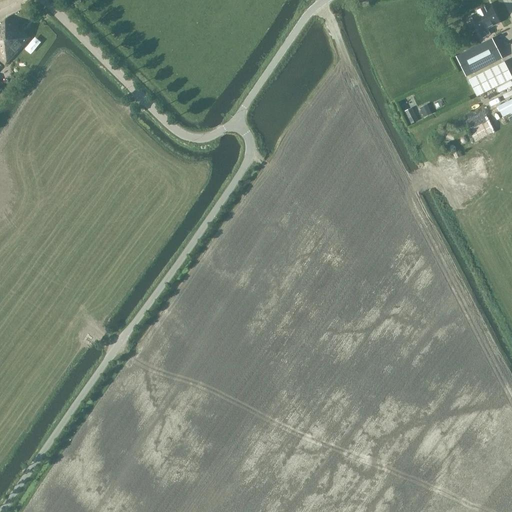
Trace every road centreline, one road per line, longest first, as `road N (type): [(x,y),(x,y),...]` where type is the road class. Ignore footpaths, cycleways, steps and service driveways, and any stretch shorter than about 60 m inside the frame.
road 1 (unclassified): [(1,511),(243,169),(250,146),(236,119)]
road 2 (track): [(320,3),(511,388)]
road 3 (unclassified): [(236,119),(203,139),(177,132),(44,0)]
road 4 (track): [(437,244),(358,200),(288,184),(249,155)]
road 5 (unclassified): [(236,119),(325,0)]
